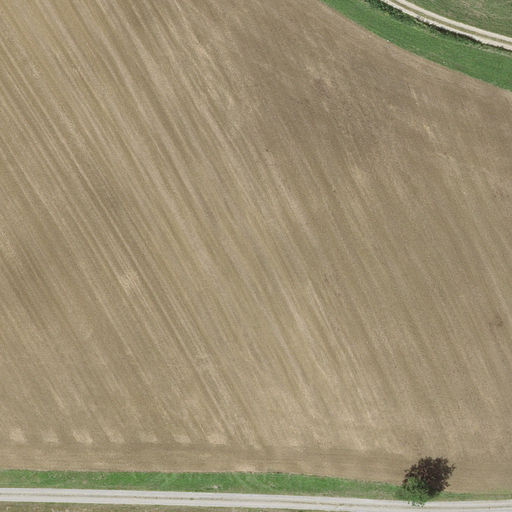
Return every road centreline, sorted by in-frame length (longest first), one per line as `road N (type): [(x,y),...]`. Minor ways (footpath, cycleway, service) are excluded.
road 1 (track): [(511,506),(0,494)]
road 2 (track): [(395,0),(511,45)]
